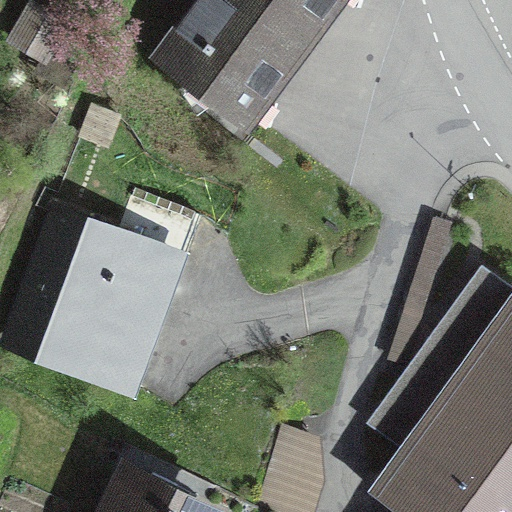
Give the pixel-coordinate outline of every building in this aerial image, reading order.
[(197,0),(156,55),(244,120),(333,0),(197,0)] [(13,335),(124,376),(168,258),(182,263),(200,213),(133,187),(115,235),(57,214),(13,335)] [(511,511),(511,287),(481,266),(369,420),(407,447),(376,490),(405,511),(511,511)] [(282,423),(257,502),(277,511),(313,511),(324,478),(321,436),(282,423)] [(201,511),(127,475),(108,511),(201,511)]
